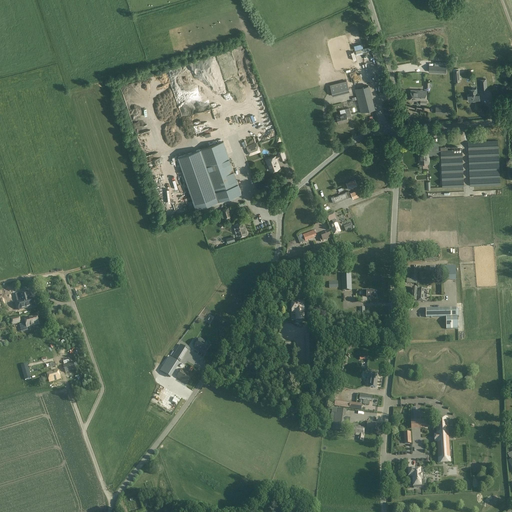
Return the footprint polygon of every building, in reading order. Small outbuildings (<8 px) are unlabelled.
[(347,81),(330,85),(332,96),(350,92),(347,81)] [(354,89),(356,97),(357,100),(360,113),(375,109),(369,85),(354,89)] [(476,89),(469,90),(470,94),(468,94),(468,101),(474,101),(474,100),(476,100),(476,101),(479,100),(479,93),(477,94),(476,89)] [(418,97),(418,90),(411,90),(410,101),(421,101),(421,98),(418,97)] [(421,98),(421,101),(420,104),(426,104),(427,91),(418,90),(418,97),(421,98)] [(435,112),(435,115),(436,115),(443,115),(448,115),(448,108),(443,108),(443,107),(435,108),(435,112)] [(346,113),(336,116),(338,123),(348,121),(347,117),(351,116),(349,108),(345,109),(346,113)] [(237,144),(239,150),(243,149),(243,147),(247,146),(246,138),(239,140),(240,144),(237,144)] [(498,140),(468,142),(470,187),(500,185),(498,140)] [(223,141),(200,149),(218,201),(218,202),(224,199),(242,193),(231,164),(223,141)] [(438,143),(430,143),(431,151),(439,151),(438,143)] [(257,144),(246,148),(248,156),(259,152),(257,144)] [(278,155),(275,157),(276,160),(279,158),(280,161),(287,159),(283,150),(276,152),(278,155)] [(462,150),(441,150),(440,150),(442,188),(464,187),(462,150)] [(428,151),(419,151),(420,164),(429,163),(428,151)] [(276,160),(275,157),(266,160),(271,171),(279,168),(276,160)] [(355,180),(346,183),(349,189),(357,186),(355,180)] [(360,189),(351,193),(353,199),(364,194),(362,188),(360,189)] [(347,192),(334,197),(331,198),(333,203),(336,202),(349,197),(347,192)] [(222,211),(220,212),(222,219),(224,218),(231,216),(229,208),(222,210),(222,211)] [(328,221),(332,220),(333,225),(329,227),(331,235),(340,232),(338,224),(337,224),(336,224),(334,219),(335,219),(333,212),(326,215),(328,221)] [(244,222),(234,225),(238,237),(248,234),(244,222)] [(304,239),(305,241),(316,237),(314,231),(303,235),(304,238),(304,239)] [(320,235),(318,235),(321,241),(323,240),(323,241),(331,238),(328,231),(320,234),(320,235)] [(450,269),(450,267),(450,266),(447,266),(442,266),(442,270),(442,281),(456,281),(456,269),(450,269)] [(351,274),(341,274),(342,291),(352,291),(351,274)] [(412,289),(411,300),(426,302),(427,290),(412,289)] [(362,290),(362,292),(361,292),(361,295),(362,295),(362,301),(367,301),(367,298),(376,297),(376,291),(372,291),(372,290),(362,290)] [(27,291),(20,293),(22,299),(22,298),(23,300),(20,301),(22,309),(34,306),(32,298),(29,299),(28,297),(29,297),(27,291)] [(303,301),(292,302),(293,313),(296,312),(296,320),(304,319),(303,301)] [(456,308),(426,309),(426,317),(446,317),(446,329),(458,329),(458,316),(456,316),(456,308)] [(28,331),(27,327),(39,324),(37,316),(25,319),(26,323),(22,324),(24,332),(28,331)] [(315,335),(304,336),(305,372),(316,372),(315,335)] [(200,338),(194,348),(205,354),(211,344),(200,338)] [(180,345),(173,357),(180,362),(188,350),(180,345)] [(61,362),(72,359),(70,351),(59,354),(61,362)] [(37,368),(53,365),(51,357),(42,358),(43,362),(37,363),(37,368)] [(171,378),(180,363),(169,357),(160,371),(171,378)] [(73,362),(63,365),(65,373),(75,370),(73,362)] [(27,364),(21,365),(25,380),(31,379),(27,364)] [(253,372),(245,368),(244,372),(243,372),(242,374),(251,378),(250,380),(253,381),(256,374),(253,372)] [(58,370),(47,373),(49,382),(60,379),(58,370)] [(182,370),(177,378),(187,384),(192,376),(182,370)] [(161,377),(174,391),(177,388),(165,375),(161,377)] [(370,401),(372,401),(372,397),(361,395),(360,400),(364,400),(363,404),(369,405),(370,401)] [(447,418),(436,418),(438,458),(450,458),(447,418)] [(353,426),(352,434),(363,436),(365,427),(353,426)] [(420,469),(408,469),(409,476),(413,476),(413,485),(421,485),(420,469)]
